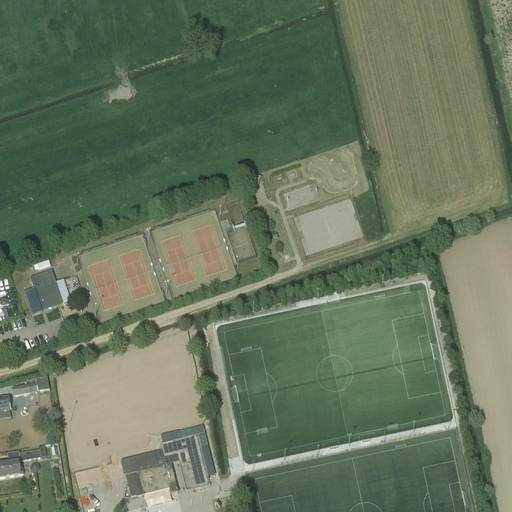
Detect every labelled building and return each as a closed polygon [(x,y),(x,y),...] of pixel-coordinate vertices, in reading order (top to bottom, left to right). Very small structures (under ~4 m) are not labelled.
[(256,177),(252,189),(257,190),(261,179),(256,177)] [(235,227),(241,250),(252,247),(246,224),(235,227)] [(34,291),(23,294),(31,318),(42,315),(41,313),(63,305),(52,272),(30,280),(34,291)] [(37,386),(12,390),(14,398),(30,395),(38,393),(38,392),(49,391),(47,378),(36,380),(37,386)] [(0,399),(0,413),(10,412),(8,399),(0,399)] [(180,441),(160,446),(161,453),(163,461),(177,457),(186,493),(206,488),(210,487),(201,449),(208,448),(203,427),(178,434),(180,441)] [(39,452),(19,455),(20,463),(46,458),(44,448),(38,449),(39,452)] [(171,495),(178,494),(171,466),(158,469),(155,455),(149,456),(135,459),(120,463),(124,478),(126,477),(131,499),(143,496),(143,497),(170,491),(171,495)] [(0,480),(21,477),(24,477),(22,469),(19,469),(18,463),(0,466),(0,480)]
